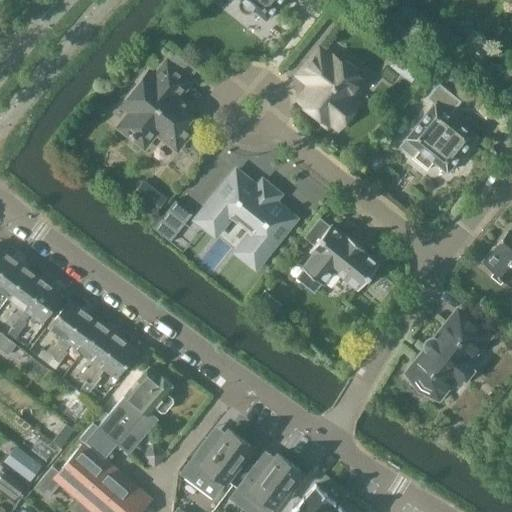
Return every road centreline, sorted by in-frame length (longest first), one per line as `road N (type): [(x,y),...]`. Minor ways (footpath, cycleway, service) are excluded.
road 1 (residential): [(322,435),(0,199)]
road 2 (residential): [(440,256),(248,102)]
road 3 (residential): [(322,435),(440,256)]
road 4 (residential): [(449,511),(322,435)]
